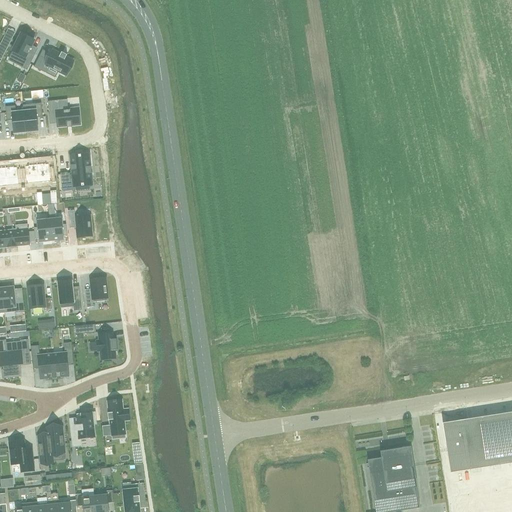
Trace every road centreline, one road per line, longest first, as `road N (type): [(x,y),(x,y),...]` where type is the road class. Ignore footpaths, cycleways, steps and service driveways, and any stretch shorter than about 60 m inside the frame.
road 1 (secondary): [(158,63),(214,436)]
road 2 (residential): [(0,273),(114,260),(120,273),(132,365),(56,403)]
road 3 (unclassified): [(214,436),(511,389)]
road 4 (residential): [(0,4),(83,49),(97,122),(93,136),(0,149)]
